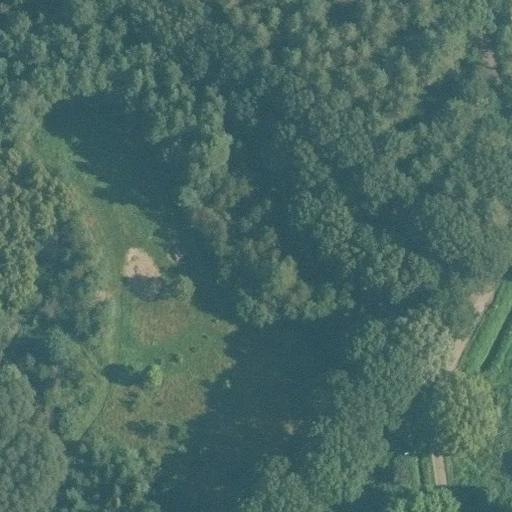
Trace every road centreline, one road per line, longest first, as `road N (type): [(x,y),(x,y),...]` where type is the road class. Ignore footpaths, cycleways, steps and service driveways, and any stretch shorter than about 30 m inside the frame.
road 1 (track): [(134,0),(494,299),(504,208),(467,0)]
road 2 (track): [(511,378),(405,393),(316,511)]
road 3 (unclassified): [(447,511),(437,390),(494,299)]
